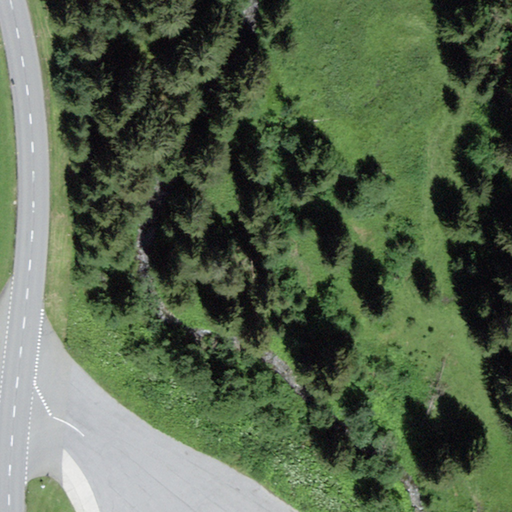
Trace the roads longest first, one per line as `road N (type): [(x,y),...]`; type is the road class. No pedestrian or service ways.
road 1 (primary): [(14,410),(34,171),(10,0)]
road 2 (unclassified): [(14,410),(49,429),(89,511)]
